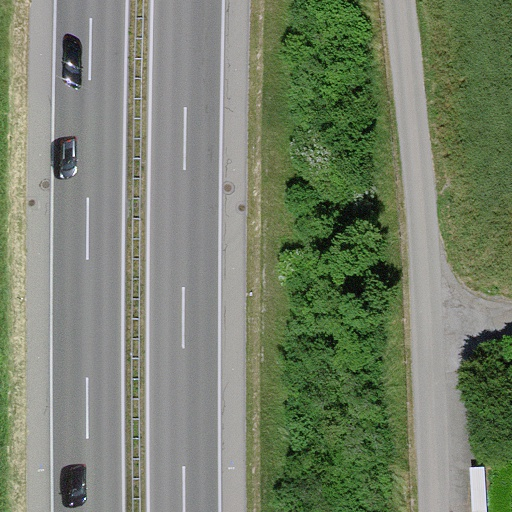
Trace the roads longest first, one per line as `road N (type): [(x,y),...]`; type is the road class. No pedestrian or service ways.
road 1 (motorway): [(90,0),(88,511)]
road 2 (motorway): [(184,511),(186,0)]
road 3 (residential): [(399,0),(432,313)]
road 4 (residential): [(432,313),(441,511)]
